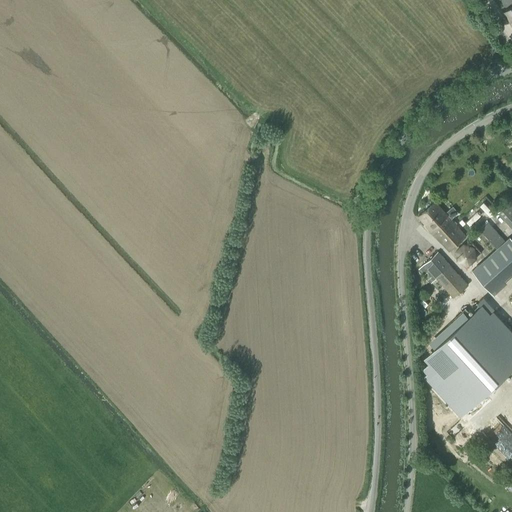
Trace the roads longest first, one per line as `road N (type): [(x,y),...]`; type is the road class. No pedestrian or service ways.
road 1 (unclassified): [(369,511),(377,423),(366,235),(378,178),(418,122),(511,67)]
road 2 (unclassified): [(404,511),(410,410),(398,271),(403,210),(443,148),(511,109)]
